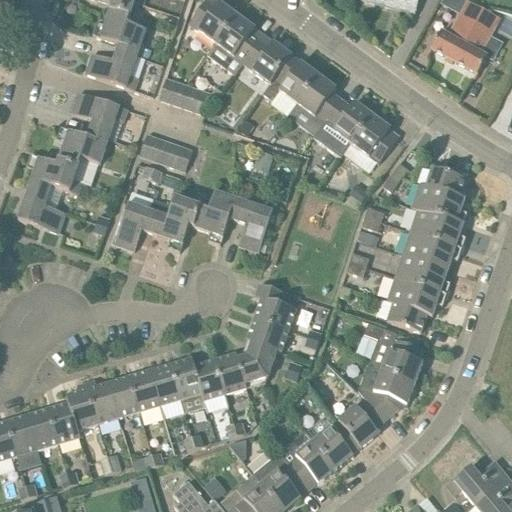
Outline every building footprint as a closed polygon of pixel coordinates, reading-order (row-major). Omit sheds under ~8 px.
[(146,0),(89,0),(112,8),(110,11),(132,18),(136,5),(143,8),(146,0)] [(416,8),(417,0),(370,0),(370,3),(387,8),(389,1),(416,8)] [(482,55),(500,21),(466,2),(461,0),(459,0),(456,7),(462,9),(448,36),(441,33),(431,51),(447,60),(446,63),(452,66),(453,64),(477,77),(488,58),(482,55)] [(215,11),(206,4),(189,28),(216,48),(237,20),(219,6),(215,11)] [(131,20),(132,18),(110,11),(105,29),(97,26),(95,31),(143,46),(147,34),(127,26),(130,19),(131,20)] [(234,79),(242,68),(260,44),(251,38),(255,33),(237,20),(216,48),(208,59),(234,79)] [(142,72),(145,62),(138,59),(143,46),(95,31),(93,39),(119,49),(114,62),(142,72)] [(270,51),(260,44),(242,68),(270,89),(292,60),(273,46),(270,51)] [(113,65),(92,58),(85,79),(134,96),(142,72),(114,62),(113,65)] [(271,103),(278,94),(297,108),(318,79),(292,60),(270,89),(264,98),(271,103)] [(317,139),(342,104),(333,97),(336,92),(318,79),(297,108),(290,118),(317,139)] [(204,119),(212,96),(166,81),(158,103),(204,119)] [(124,126),(128,114),(78,97),(71,117),(92,125),(91,127),(112,134),(116,122),(124,126)] [(350,110),(342,104),(317,139),(344,158),(351,148),(372,119),(354,105),(350,110)] [(377,168),(396,144),(386,137),(390,132),(372,119),(351,148),(377,168)] [(249,140),(255,129),(246,124),(240,135),(249,140)] [(105,156),(112,134),(91,127),(87,142),(60,133),(58,140),(105,156)] [(185,175),(193,153),(147,137),(140,160),(185,175)] [(100,168),(105,156),(58,140),(56,145),(64,147),(58,165),(79,172),(80,169),(78,169),(81,161),(100,168)] [(270,174),(275,159),(260,154),(255,169),(270,174)] [(57,169),(30,160),(26,172),(34,174),(32,180),(53,188),(79,196),(83,186),(75,183),(79,172),(58,165),(57,169)] [(391,196),(408,173),(400,167),(383,190),(391,196)] [(150,183),(154,172),(146,169),(142,181),(150,183)] [(459,200),(465,182),(432,171),(426,189),(459,200)] [(154,172),(150,183),(158,186),(162,175),(154,172)] [(25,202),(46,209),(53,188),(32,180),(25,202)] [(458,265),(466,241),(459,239),(467,217),(461,215),(465,202),(459,200),(426,189),(420,187),(412,212),(418,214),(387,305),(394,307),(388,325),(421,336),(427,318),(432,320),(436,308),(442,310),(450,287),(444,285),(452,262),(458,265)] [(169,253),(186,205),(188,197),(184,195),(178,193),(169,219),(160,216),(152,238),(170,244),(167,252),(169,253)] [(216,248),(232,200),(215,194),(210,208),(207,207),(206,212),(198,233),(210,237),(207,245),(216,248)] [(245,228),(252,207),(232,200),(216,248),(220,249),(228,223),(245,228)] [(58,237),(66,216),(46,209),(25,202),(17,224),(58,237)] [(259,256),(276,206),(264,202),(262,210),(252,207),(245,228),(238,249),(259,256)] [(198,233),(206,212),(186,205),(169,253),(179,256),(188,230),(198,233)] [(152,238),(160,216),(128,206),(127,206),(113,248),(133,255),(141,234),(152,238)] [(378,236),(385,217),(368,211),(362,230),(378,236)] [(96,227),(107,231),(110,222),(99,218),(96,227)] [(104,239),(107,231),(96,227),(93,235),(104,239)] [(363,281),(370,262),(353,257),(347,276),(363,281)] [(289,335),(296,314),(281,308),(284,298),(260,290),(255,304),(261,305),(255,323),(289,335)] [(282,356),(289,335),(255,323),(248,346),(277,354),(282,356)] [(415,383),(422,366),(416,364),(421,353),(403,346),(406,340),(386,332),(371,372),(380,374),(415,383)] [(319,345),(321,336),(310,333),(307,341),(319,345)] [(316,353),(319,345),(307,341),(305,349),(316,353)] [(268,381),(277,354),(248,346),(244,355),(242,356),(268,381)] [(245,388),(268,381),(242,356),(235,358),(245,388)] [(226,399),(247,393),(245,388),(235,358),(215,363),(226,399)] [(206,411),(205,405),(194,369),(195,369),(193,362),(171,368),(181,404),(185,417),(206,411)] [(205,405),(226,399),(215,363),(195,369),(194,369),(205,405)] [(288,373),(299,377),(302,368),(291,365),(288,373)] [(161,410),(181,404),(171,368),(150,374),(161,410)] [(296,385),(299,377),(288,373),(285,381),(296,385)] [(140,416),(161,410),(150,374),(129,380),(140,416)] [(415,383),(380,374),(373,393),(363,402),(383,425),(398,412),(401,405),(406,408),(415,383)] [(119,422),(140,416),(129,380),(109,386),(119,422)] [(93,391),(91,385),(87,387),(99,428),(119,422),(109,386),(93,391)] [(79,443),(80,442),(78,434),(99,428),(87,387),(82,388),(84,394),(67,399),(69,406),(69,407),(79,443)] [(360,451),(378,436),(374,432),(383,425),(363,402),(337,424),(341,428),(340,428),(360,451)] [(59,449),(79,443),(69,407),(48,413),(59,449)] [(38,455),(59,449),(48,413),(28,419),(38,455)] [(18,461),(38,455),(28,419),(8,425),(18,461)] [(0,466),(18,461),(8,425),(0,426),(0,466)] [(237,439),(246,437),(242,425),(234,428),(237,439)] [(229,442),(237,439),(234,428),(225,430),(229,442)] [(360,451),(340,428),(332,434),(329,430),(312,444),(335,472),(353,458),(352,458),(360,451)] [(318,487),(335,472),(312,444),(305,436),(279,458),(305,489),(314,482),(318,487)] [(201,441),(200,438),(192,440),(195,452),(207,448),(205,440),(201,441)] [(187,454),(195,452),(192,440),(183,443),(187,454)] [(156,470),(164,468),(160,456),(153,458),(156,470)] [(112,476),(121,474),(116,458),(108,460),(112,476)] [(147,472),(156,470),(153,458),(144,461),(147,472)] [(280,511),(286,511),(300,501),(296,496),(305,489),(279,458),(254,480),(261,487),(280,511)] [(104,479),(112,476),(108,460),(99,463),(104,479)] [(508,481),(502,474),(495,466),(479,479),(471,470),(447,490),(455,500),(462,494),(475,509),(508,481)] [(71,489),(79,486),(76,475),(67,477),(71,489)] [(62,491),(71,489),(67,477),(59,480),(62,491)] [(219,505),(232,495),(219,479),(205,489),(219,505)] [(138,502),(150,498),(145,481),(133,485),(138,502)] [(506,511),(505,510),(511,504),(511,485),(508,481),(475,509),(477,511),(506,511)] [(210,508),(189,483),(172,497),(180,506),(174,511),(175,511),(220,511),(219,510),(214,504),(210,508)] [(28,501),(37,499),(34,487),(25,490),(28,501)] [(280,511),(261,487),(244,501),(238,494),(219,510),(220,511),(280,511)] [(21,504),(28,501),(25,490),(17,492),(21,504)] [(59,511),(56,499),(31,507),(32,511),(59,511)]
